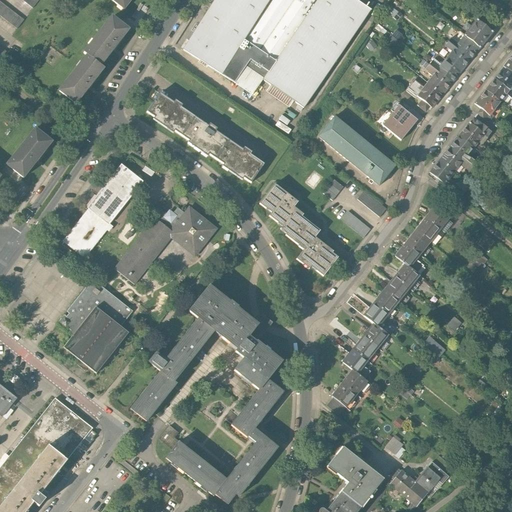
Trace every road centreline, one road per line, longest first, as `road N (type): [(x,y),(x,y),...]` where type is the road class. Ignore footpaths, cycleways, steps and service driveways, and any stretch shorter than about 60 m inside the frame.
road 1 (residential): [(300,318),(329,307),(404,210),(427,139),(511,33)]
road 2 (residential): [(113,115),(219,191),(253,231),(300,318)]
road 3 (residential): [(0,335),(120,432),(57,511)]
road 4 (residential): [(300,318),(305,417),(284,511)]
road 5 (unclassified): [(12,248),(38,226),(113,126),(113,115)]
road 6 (unclassified): [(113,115),(84,139),(12,248)]
road 7 (unclassified): [(183,0),(113,115)]
